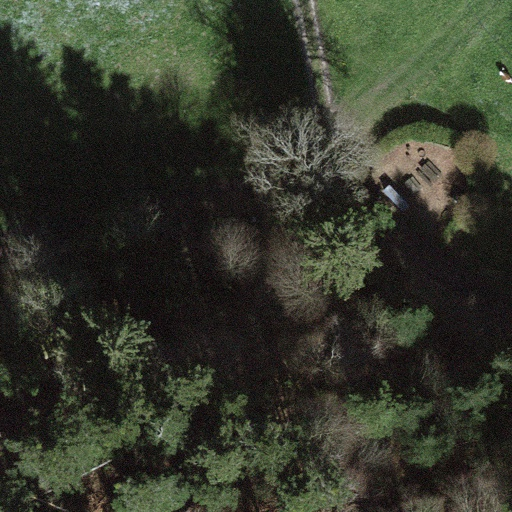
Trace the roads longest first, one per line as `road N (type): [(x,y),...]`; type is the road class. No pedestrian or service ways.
road 1 (track): [(0,273),(340,185)]
road 2 (track): [(340,185),(453,328),(511,364)]
road 3 (track): [(303,0),(340,185)]
